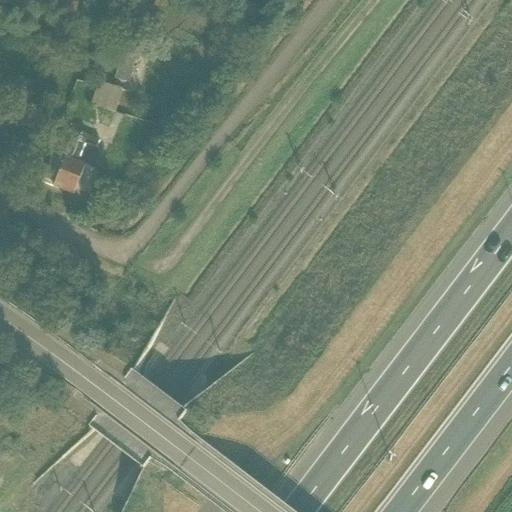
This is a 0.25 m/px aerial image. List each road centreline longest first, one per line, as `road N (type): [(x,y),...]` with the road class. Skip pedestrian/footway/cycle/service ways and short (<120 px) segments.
road 1 (unclassified): [(328,0),(132,246),(98,245),(0,200)]
road 2 (motorway): [(511,234),(298,511)]
road 3 (unclassified): [(0,317),(258,511)]
road 4 (motorway): [(408,511),(511,378)]
